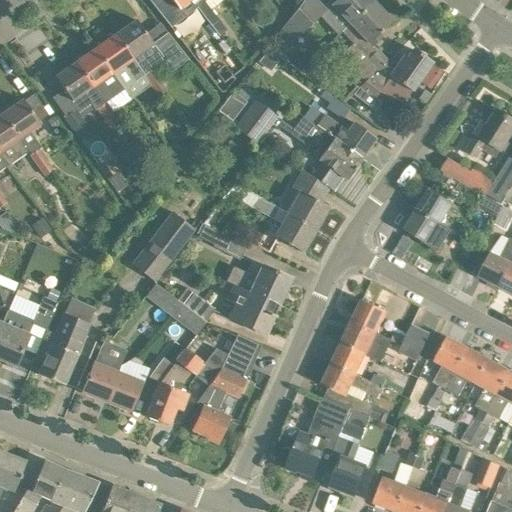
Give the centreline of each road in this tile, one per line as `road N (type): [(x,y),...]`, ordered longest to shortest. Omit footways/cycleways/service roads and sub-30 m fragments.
road 1 (residential): [(234,505),(349,250)]
road 2 (residential): [(349,250),(501,27)]
road 3 (residential): [(234,505),(0,414)]
road 4 (residential): [(511,333),(349,250)]
